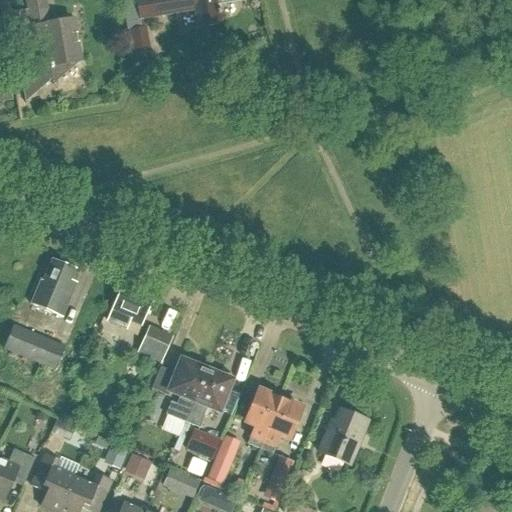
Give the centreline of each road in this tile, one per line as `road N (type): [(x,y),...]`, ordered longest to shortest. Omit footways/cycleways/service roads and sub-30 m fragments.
road 1 (tertiary): [(438,377),(0,203)]
road 2 (residential): [(387,511),(438,377)]
